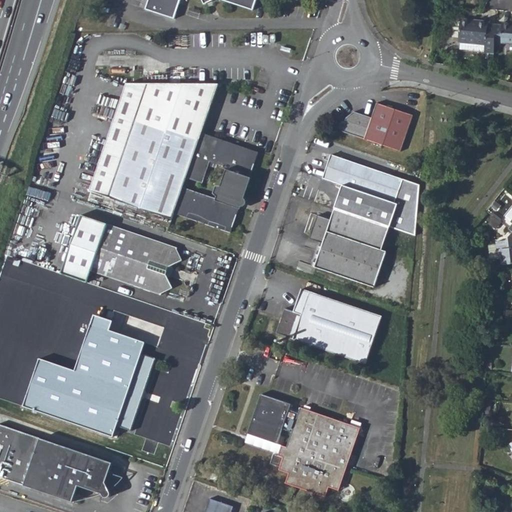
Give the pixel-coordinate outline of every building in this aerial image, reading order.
[(179,0),(204,0),(206,1),(208,0),(218,0),(252,11),(256,0),(148,0),(145,10),(173,19),(179,0)] [(484,53),(494,54),(494,47),(496,26),(487,25),(488,22),(461,19),(459,42),(460,43),(485,45),(484,51),(484,53)] [(500,27),(496,26),(494,47),(499,48),(499,44),(511,44),(511,24),(501,23),(500,27)] [(485,45),(460,43),(460,49),(484,51),(485,45)] [(201,131),(218,82),(126,82),(89,190),(172,218),(174,212),(231,232),(258,151),(201,131)] [(336,126),(335,129),(402,151),(414,115),(377,103),(372,117),(354,111),(336,126)] [(331,154),(323,178),(343,185),(396,203),(404,179),(331,154)] [(343,185),(336,208),(390,226),(397,204),(396,203),(343,185)] [(382,250),(390,226),(336,208),(331,220),(318,215),(310,238),(324,244),(316,267),(376,287),(387,252),(382,250)] [(80,214),(59,273),(85,282),(89,270),(160,295),(161,293),(172,288),(168,277),(169,277),(173,267),(172,265),(182,260),(177,249),(177,248),(80,214)] [(511,231),(511,232),(505,241),(496,242),(498,259),(501,259),(502,265),(511,264),(511,231)] [(283,308),(275,332),(364,363),(381,315),(309,291),(301,314),(283,308)] [(38,358),(21,405),(111,436),(115,425),(130,430),(141,398),(145,397),(146,393),(144,390),(155,358),(143,353),(147,341),(111,330),(114,320),(95,314),(73,370),(38,358)] [(291,432),(286,447),(280,446),(277,455),(273,454),(269,463),(279,466),(278,470),(288,473),(285,483),(325,497),(329,487),(338,490),(359,428),(300,407),(298,412),(288,409),(290,403),(260,393),(246,434),(276,444),(281,428),(291,432)] [(111,463),(0,425),(0,477),(73,502),(78,486),(102,494),(106,498),(109,497),(111,494),(105,482),(111,463)] [(491,496),(495,486),(486,483),(482,493),(491,496)] [(231,511),(233,507),(210,499),(205,511),(231,511)]
